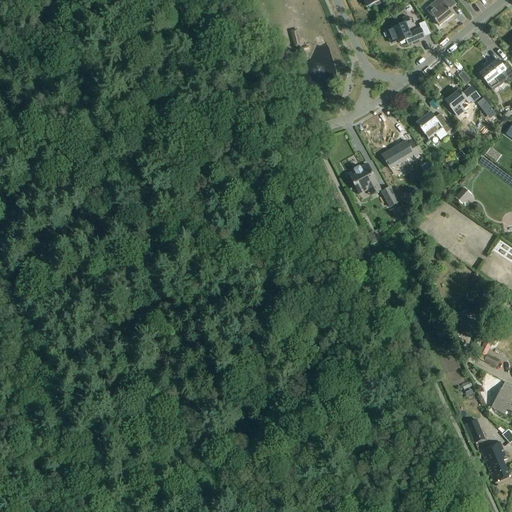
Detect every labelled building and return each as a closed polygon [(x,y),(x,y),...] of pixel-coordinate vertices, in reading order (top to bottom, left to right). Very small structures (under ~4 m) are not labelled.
[(438,0),(426,10),(440,27),(454,16),(450,10),(457,5),(453,0),(438,0)] [(405,6),(408,15),(415,12),(412,3),(405,6)] [(392,44),(399,42),(400,44),(406,41),(408,46),(425,38),(421,29),(410,34),(408,29),(413,27),(408,17),(404,19),(406,24),(387,32),(392,44)] [(291,32),(295,48),(296,49),(302,47),(302,46),(298,30),(291,32)] [(481,75),(489,85),(494,91),(502,86),(506,81),(509,85),(511,82),(511,68),(507,63),(503,67),(496,59),(490,64),(492,66),(481,75)] [(480,99),(472,88),(463,95),(460,91),(446,102),(458,117),(465,112),(460,106),(467,101),(471,106),(480,99)] [(493,112),(488,116),(494,123),(499,118),(493,112)] [(436,119),(431,114),(417,125),(429,139),(443,129),(447,134),(453,130),(441,115),(436,119)] [(409,146),(407,142),(382,156),(391,170),(414,156),(415,157),(422,153),(415,142),(409,146)] [(462,150),(468,159),(473,155),(468,147),(462,150)] [(485,155),(496,164),(502,156),(491,148),(485,155)] [(381,190),(367,165),(361,168),(361,167),(359,167),(354,169),(354,171),(355,172),(349,175),(360,195),(368,190),(371,196),(381,190)] [(390,189),(382,194),(391,210),(399,205),(390,189)] [(471,195),(465,189),(456,199),(462,205),(471,195)] [(370,234),(368,235),(372,245),(375,244),(381,241),(378,234),(374,236),(373,233),(370,234)] [(475,274),(471,282),(476,285),(481,277),(475,274)] [(448,315),(450,321),(454,320),(457,334),(468,332),(465,317),(464,317),(463,312),(448,315)] [(483,346),(477,359),(497,368),(500,361),(487,355),(490,349),(483,346)] [(493,376),(488,373),(483,383),(498,391),(490,406),(506,415),(507,412),(511,414),(511,394),(511,395),(511,394),(511,387),(492,377),(493,376)] [(477,422),(467,426),(476,445),(485,441),(477,422)] [(508,461),(501,444),(482,451),(495,483),(499,482),(499,483),(510,478),(504,462),(508,461)]
